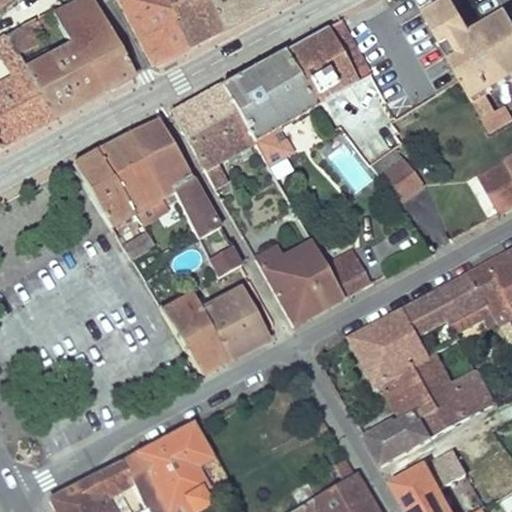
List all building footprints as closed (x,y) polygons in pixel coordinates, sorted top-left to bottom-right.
[(88,0),(80,0),(56,13),(65,28),(96,12),(88,0)] [(187,51),(163,0),(115,0),(152,69),(187,51)] [(180,0),(163,0),(187,51),(201,44),(180,0)] [(225,0),(180,0),(201,44),(221,34),(213,17),(230,9),(225,0)] [(257,0),(225,0),(230,9),(213,17),(221,34),(263,11),(257,0)] [(280,0),(257,0),(263,11),(281,2),(280,0)] [(451,2),(423,18),(460,82),(511,50),(511,25),(506,15),(471,35),(451,2)] [(40,21),(6,39),(13,53),(17,58),(34,49),(30,40),(46,31),(40,21)] [(339,24),(283,54),(315,108),(370,77),(339,24)] [(106,30),(74,47),(101,96),(133,79),(106,30)] [(6,39),(0,41),(0,60),(13,53),(6,39)] [(68,50),(25,72),(52,121),(101,96),(74,47),(68,50)] [(511,50),(460,82),(472,104),(486,96),(511,81),(511,50)] [(0,149),(52,121),(25,72),(17,58),(13,53),(0,60),(0,149)] [(283,54),(220,88),(253,145),(266,167),(280,160),(284,144),(276,131),(315,108),(283,54)] [(220,88),(172,115),(204,172),(215,166),(253,145),(220,88)] [(486,96),(472,104),(482,122),(496,114),(486,96)] [(496,114),(482,122),(489,135),(511,122),(511,119),(506,108),(496,114)] [(157,123),(128,137),(161,198),(171,192),(197,241),(217,280),(240,268),(157,123)] [(128,137),(95,153),(132,215),(161,198),(128,137)] [(399,161),(391,150),(367,165),(378,178),(399,161)] [(95,153),(70,166),(108,229),(132,215),(95,153)] [(399,161),(378,178),(398,205),(419,187),(399,161)] [(511,175),(506,165),(479,180),(498,215),(511,207),(511,175)] [(215,166),(204,172),(213,189),(224,183),(215,166)] [(167,210),(161,198),(132,215),(139,226),(167,210)] [(148,235),(126,247),(133,260),(155,248),(148,235)] [(280,262),(261,272),(293,328),(343,301),(325,269),(311,245),(280,262)] [(275,253),(256,263),(261,272),(280,262),(275,253)] [(511,254),(471,276),(488,306),(497,323),(499,326),(511,318),(511,254)] [(350,256),(325,269),(343,301),(369,287),(350,256)] [(471,276),(404,312),(418,338),(447,323),(449,327),(488,306),(471,276)] [(240,291),(198,312),(224,364),(267,341),(267,339),(240,291)] [(183,300),(160,312),(200,377),(224,364),(198,312),(190,296),(183,300)] [(488,306),(449,327),(454,336),(483,320),(488,328),(497,323),(488,306)] [(390,319),(350,341),(374,387),(380,385),(399,421),(413,413),(418,420),(437,409),(430,395),(414,366),(429,359),(418,338),(404,312),(390,319)] [(429,359),(414,366),(430,395),(448,385),(433,356),(429,359)] [(437,409),(418,420),(429,440),(480,412),(491,406),(472,372),(448,385),(430,395),(437,409)] [(511,403),(497,412),(504,425),(511,420),(511,403)] [(399,421),(364,441),(380,467),(429,440),(418,420),(413,413),(399,421)] [(321,422),(310,428),(316,437),(327,432),(321,422)] [(192,427),(118,464),(120,466),(145,511),(199,511),(207,507),(199,491),(220,480),(192,427)] [(451,453),(391,486),(405,511),(480,511),(481,511),(483,510),(470,486),(442,501),(436,492),(465,477),(451,453)] [(346,464),(335,470),(342,483),(353,476),(346,464)] [(120,466),(47,501),(53,511),(144,511),(145,511),(120,466)] [(292,511),(374,511),(353,476),(342,483),(315,499),(297,509),(292,511)] [(290,497),(297,509),(315,499),(308,486),(290,497)] [(265,511),(264,511),(292,511),(285,500),(265,511)]
